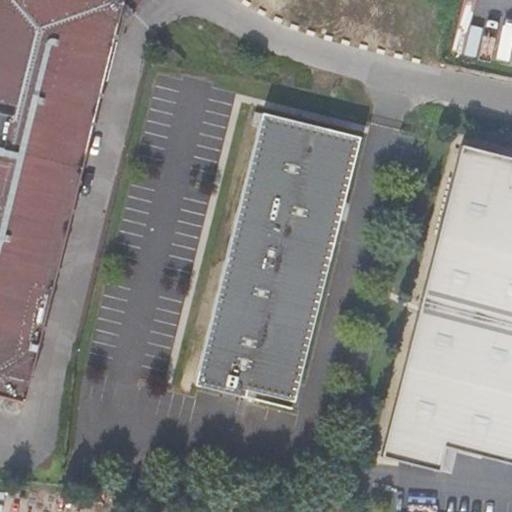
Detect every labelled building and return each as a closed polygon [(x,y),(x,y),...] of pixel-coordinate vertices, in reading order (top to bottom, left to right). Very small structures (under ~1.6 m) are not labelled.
[(127,0),(0,0),(0,395),(27,402),(127,0)] [(329,135),(260,118),(191,392),(242,404),(244,397),(292,409),(330,259),(323,257),(332,222),(339,224),(342,211),(335,209),(350,147),(327,141),(329,135)] [(329,135),(327,141),(350,147),(335,209),(342,211),(359,142),(329,135)] [(511,180),(511,164),(454,150),(376,459),(441,475),(449,442),(511,458),(511,187),(510,187),(511,180)] [(339,224),(332,222),(323,257),(330,259),(339,224)]
